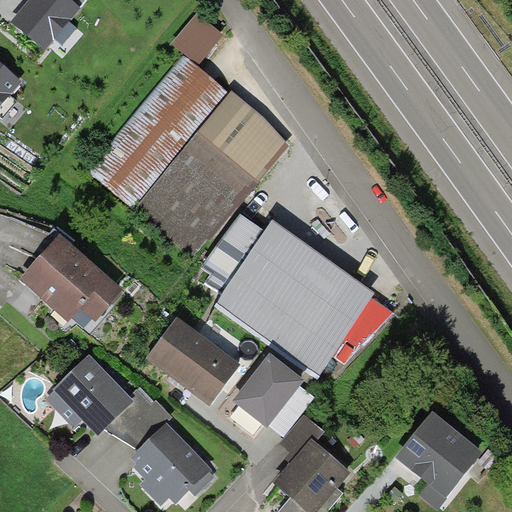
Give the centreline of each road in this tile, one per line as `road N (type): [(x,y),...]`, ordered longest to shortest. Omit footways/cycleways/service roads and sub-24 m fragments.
road 1 (unclassified): [(511,403),(222,0)]
road 2 (motorway): [(340,0),(511,235)]
road 3 (motorway): [(511,134),(414,0)]
